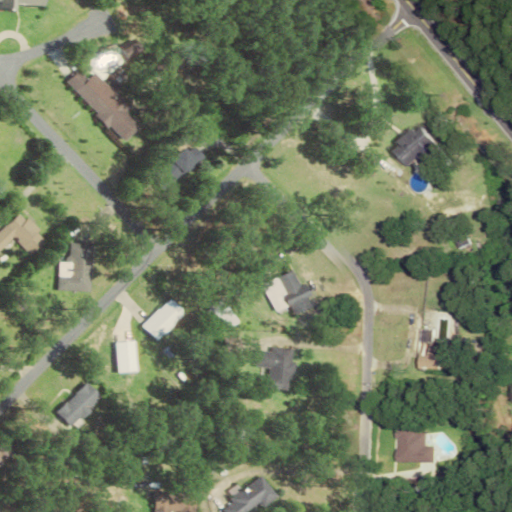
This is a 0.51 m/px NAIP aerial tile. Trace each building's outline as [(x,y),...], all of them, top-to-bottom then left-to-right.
[(50,6),(49,0),(0,0),(2,1),(2,9),(19,10),(19,4),(50,6)] [(128,58),(144,51),(140,41),(124,49),(128,58)] [(96,73),(89,80),(80,71),(68,83),(129,142),(144,126),(128,110),(132,106),(96,73)] [(391,148),(406,167),(420,156),(438,178),(455,164),(422,123),(391,148)] [(180,181),(206,155),(198,146),(193,151),(188,146),(166,168),(180,181)] [(0,232),(0,252),(18,237),(34,255),(50,241),(25,212),(0,232)] [(445,220),(456,250),(470,245),(458,215),(445,220)] [(96,244),(72,243),(71,262),(62,262),(61,290),(95,291),(96,244)] [(268,283),(282,315),(296,309),(298,315),(316,307),(311,296),(316,294),(311,283),(305,286),(299,271),(268,283)] [(193,314),(178,298),(148,325),(162,341),(193,314)] [(423,369),(456,370),(457,343),(434,342),(435,330),(425,329),(423,369)] [(124,373),(143,372),(142,342),(123,342),(124,373)] [(273,368),(272,389),(292,390),(293,378),(298,379),(299,363),(297,362),(298,349),(276,348),(275,352),(265,351),(264,367),(273,368)] [(61,411),(75,427),(108,398),(93,382),(61,411)] [(395,462),(426,462),(426,428),(395,428),(395,462)] [(226,511),(252,511),(277,494),(264,476),(244,490),(240,484),(230,492),(237,502),(225,510),(226,511)] [(173,511),(181,511),(197,511),(197,493),(157,494),(156,511),(173,511)]
